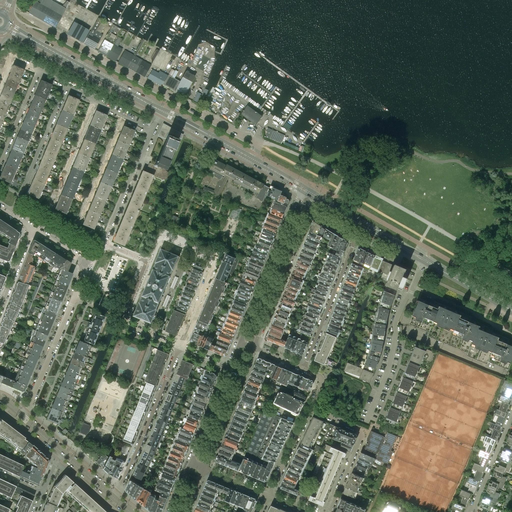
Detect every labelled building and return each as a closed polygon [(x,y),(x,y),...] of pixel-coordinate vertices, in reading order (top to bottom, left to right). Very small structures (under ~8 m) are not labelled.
[(42,0),(42,1),(41,1),(42,0),(41,0),(35,0),(35,1),(29,13),(55,28),(61,16),(62,16),(69,2),(67,1),(61,7),(48,0),(42,0)] [(102,35),(96,31),(102,20),(98,18),(92,29),(90,32),(83,43),(94,49),(102,35)] [(75,23),(68,35),(80,42),(87,30),(75,23)] [(113,45),(117,37),(121,29),(112,25),(104,40),(98,51),(106,56),(113,45)] [(117,47),(121,39),(117,37),(113,45),(106,56),(115,61),(121,49),(117,47)] [(136,72),(142,61),(135,57),(144,41),(142,40),(133,56),(127,67),(136,72)] [(127,67),(133,56),(124,51),(118,62),(127,67)] [(144,77),(151,65),(142,61),(136,72),(144,77)] [(22,78),(25,71),(23,70),(23,69),(21,68),(20,69),(13,66),(10,73),(22,78)] [(160,85),(166,75),(159,71),(158,73),(152,70),(147,78),(160,85)] [(19,85),(22,78),(10,73),(7,80),(19,85)] [(184,96),(194,78),(185,73),(180,82),(168,75),(163,85),(184,96)] [(16,91),(19,85),(7,80),(4,87),(16,91)] [(49,93),(52,86),(50,85),(51,85),(49,84),(48,84),(41,81),(38,88),(48,92),(49,93)] [(13,98),(16,91),(4,87),(1,94),(13,98)] [(46,100),(49,93),(48,92),(38,88),(35,95),(46,100)] [(202,94),(198,92),(193,100),(197,102),(202,94)] [(0,101),(10,105),(13,98),(1,94),(0,97),(0,101)] [(43,107),(46,100),(35,95),(32,102),(43,107)] [(77,108),(80,101),(78,100),(76,99),(68,96),(65,103),(77,108)] [(0,109),(7,112),(10,105),(0,101),(0,109)] [(40,114),(43,107),(32,102),(29,109),(40,114)] [(74,115),(77,108),(65,103),(62,110),(72,114),(74,115)] [(262,116),(257,113),(248,106),(244,111),(243,110),(241,113),(251,121),(251,122),(253,124),(254,123),(256,124),(262,116)] [(37,121),(40,114),(29,109),(26,116),(37,121)] [(71,122),(74,115),(72,114),(62,110),(59,117),(71,122)] [(105,123),(107,116),(106,116),(106,115),(104,114),(103,115),(96,111),(93,118),(105,123)] [(234,124),(241,114),(238,112),(231,122),(234,124)] [(35,128),(37,121),(26,116),(23,123),(35,128)] [(68,129),(71,122),(59,117),(57,124),(68,129)] [(102,130),(105,123),(93,118),(90,125),(102,130)] [(32,134),(35,128),(23,123),(20,130),(32,134)] [(65,136),(68,129),(57,124),(54,131),(65,136)] [(99,137),(102,130),(90,125),(87,132),(99,137)] [(180,139),(182,135),(170,129),(164,126),(163,126),(162,126),(162,127),(161,129),(161,130),(162,130),(162,131),(164,131),(162,137),(164,138),(165,138),(167,139),(156,166),(156,167),(165,170),(177,140),(176,139),(177,137),(180,139)] [(132,139),(135,132),(133,131),(134,130),(132,130),(131,130),(123,127),(121,134),(132,139)] [(281,144),(285,135),(267,128),(267,129),(268,130),(265,137),(281,144)] [(29,141),(32,134),(20,130),(17,137),(28,141),(29,141)] [(62,143),(65,136),(54,131),(51,138),(61,142),(62,143)] [(96,144),(99,137),(87,132),(84,139),(96,144)] [(129,146),(132,139),(121,134),(118,141),(129,146)] [(26,148),(29,141),(28,141),(17,137),(14,144),(26,148)] [(59,150),(62,143),(61,142),(51,138),(48,145),(59,150)] [(93,151),(96,144),(84,139),(81,146),(93,151)] [(126,152),(129,146),(118,141),(115,148),(126,152)] [(23,155),(26,148),(14,144),(12,150),(23,155)] [(56,157),(59,150),(48,145),(45,152),(56,157)] [(90,158),(93,151),(81,146),(78,153),(90,158)] [(124,159),(126,152),(115,148),(112,155),(124,159)] [(20,162),(23,155),(12,150),(9,157),(20,162)] [(53,164),(56,157),(45,152),(42,159),(53,164)] [(87,165),(90,158),(78,153),(76,160),(87,165)] [(121,167),(124,159),(112,155),(109,162),(121,167)] [(17,169),(20,162),(9,157),(6,164),(17,169)] [(51,170),(53,164),(42,159),(39,166),(51,170)] [(269,187),(240,172),(226,164),(226,165),(227,165),(227,166),(215,160),(214,160),(213,159),(211,163),(213,163),(209,170),(216,173),(214,176),(220,179),(214,191),(204,187),(203,190),(203,191),(215,196),(218,197),(229,176),(235,179),(234,180),(235,181),(235,182),(258,194),(256,197),(264,201),(266,195),(269,187)] [(84,172),(87,165),(76,160),(73,167),(84,172)] [(118,173),(121,167),(109,162),(106,168),(118,173)] [(168,173),(165,170),(156,167),(152,165),(152,164),(152,165),(149,163),(148,164),(147,168),(146,168),(147,168),(145,172),(152,175),(161,179),(165,179),(168,173)] [(14,176),(17,169),(6,164),(3,171),(14,176)] [(48,177),(51,170),(39,166),(36,173),(48,177)] [(81,179),(84,172),(73,167),(70,174),(81,179)] [(115,180),(118,173),(106,168),(103,175),(115,180)] [(11,183),(14,176),(3,171),(0,177),(0,178),(8,181),(7,182),(9,183),(10,182),(11,183)] [(145,193),(152,175),(145,172),(145,173),(142,171),(135,189),(145,193)] [(45,184),(48,177),(36,173),(33,179),(44,184),(45,184)] [(79,186),(81,179),(70,174),(67,181),(77,185),(79,186)] [(112,187),(115,180),(103,175),(100,182),(111,187),(112,187)] [(42,191),(45,184),(44,184),(33,179),(30,187),(42,191)] [(76,193),(79,186),(77,185),(67,181),(64,188),(76,193)] [(109,194),(112,187),(111,187),(100,182),(97,189),(109,194)] [(280,195),(282,191),(280,190),(280,189),(280,188),(279,187),(277,187),(278,186),(274,184),(273,186),(271,185),(269,187),(266,195),(271,197),(272,195),(276,197),(275,200),(278,201),(280,195)] [(39,198),(42,191),(30,187),(28,193),(35,197),(37,198),(39,198)] [(73,199),(76,193),(64,188),(61,195),(73,199)] [(106,201),(109,194),(97,189),(95,196),(106,201)] [(138,210),(145,193),(135,189),(128,206),(138,210)] [(70,207),(73,199),(61,195),(58,202),(70,207)] [(289,201),(289,199),(286,198),(286,197),(280,195),(278,201),(288,205),(289,201)] [(103,208),(106,201),(95,196),(92,203),(103,208)] [(288,205),(278,201),(275,200),(274,199),(271,208),(284,213),(288,205)] [(67,214),(70,207),(58,202),(55,209),(63,212),(65,213),(67,214)] [(100,215),(103,208),(92,203),(89,210),(100,215)] [(131,228),(138,210),(128,206),(120,224),(131,228)] [(235,206),(230,217),(237,220),(242,209),(235,206)] [(284,213),(271,208),(269,213),(282,218),(284,213)] [(97,222),(100,215),(89,210),(86,217),(97,222)] [(282,218),(269,213),(267,218),(280,223),(282,218)] [(95,229),(97,222),(86,217),(83,224),(90,227),(90,228),(93,229),(93,228),(95,229)] [(280,223),(267,218),(265,223),(278,228),(280,223)] [(319,233),(322,226),(315,221),(313,222),(311,228),(318,231),(317,232),(319,233)] [(278,228),(265,223),(263,228),(264,229),(276,234),(278,228)] [(5,236),(11,227),(6,224),(0,233),(5,236)] [(123,245),(131,228),(120,224),(113,241),(123,245)] [(10,239),(16,231),(11,227),(5,236),(10,239)] [(330,239),(333,233),(329,231),(326,228),(323,234),(324,236),(325,237),(326,237),(327,238),(330,239)] [(274,239),(276,234),(264,229),(263,232),(261,231),(261,233),(262,234),(274,239)] [(14,246),(18,238),(19,234),(19,232),(16,231),(10,239),(8,242),(9,243),(14,246)] [(319,242),(321,237),(318,235),(309,232),(307,238),(319,242)] [(333,247),(338,236),(333,233),(330,239),(330,241),(328,245),(333,247)] [(274,239),(262,234),(261,237),(259,236),(259,238),(272,244),(274,239)] [(338,250),(343,239),(338,236),(333,247),(333,248),(338,250)] [(272,244),(259,238),(258,240),(259,240),(258,244),(270,249),(272,244)] [(317,248),(319,242),(307,238),(304,243),(317,248)] [(342,257),(347,243),(347,241),(343,239),(338,250),(336,255),(342,257)] [(33,254),(40,244),(34,241),(33,241),(28,253),(33,254)] [(9,260),(12,252),(14,246),(9,243),(7,248),(9,249),(4,260),(7,261),(9,260)] [(270,249),(258,244),(257,243),(255,248),(268,254),(270,249)] [(314,254),(317,248),(304,243),(302,249),(314,254)] [(39,257),(45,247),(40,244),(33,254),(36,255),(39,257)] [(0,258),(4,260),(9,249),(7,248),(0,245),(0,258)] [(43,261),(50,251),(45,247),(39,257),(42,258),(42,260),(43,261)] [(268,254),(255,248),(253,253),(266,258),(268,254)] [(359,263),(364,250),(360,248),(358,249),(353,260),(359,263)] [(163,293),(166,286),(173,270),(174,270),(180,256),(161,249),(155,263),(156,263),(147,285),(140,302),(139,302),(133,316),(151,323),(157,309),(156,309),(163,295),(163,293)] [(312,259),(314,254),(302,249),(300,254),(312,259)] [(364,265),(369,253),(364,250),(359,263),(364,265)] [(49,263),(55,254),(50,251),(43,261),(45,262),(46,261),(49,263)] [(340,262),(342,257),(336,255),(329,252),(327,257),(340,262)] [(32,260),(33,258),(32,257),(33,254),(28,253),(24,262),(31,265),(33,262),(32,260)] [(264,264),(266,258),(253,253),(251,258),(252,259),(264,264)] [(371,265),(375,257),(374,257),(374,255),(369,253),(364,265),(369,267),(370,265),(371,265)] [(54,268),(60,257),(55,254),(49,263),(52,265),(51,266),(54,268)] [(232,275),(239,260),(226,254),(216,278),(225,282),(229,273),(232,275)] [(310,265),(312,259),(300,254),(298,260),(310,265)] [(405,271),(406,269),(395,264),(394,266),(392,266),(393,265),(377,258),(378,257),(375,256),(375,257),(371,265),(370,268),(375,270),(375,269),(378,270),(378,271),(390,275),(386,284),(387,282),(399,287),(403,289),(408,278),(403,276),(405,271)] [(60,269),(65,260),(60,257),(54,268),(56,269),(57,268),(60,269)] [(340,262),(327,257),(326,262),(338,267),(340,262)] [(260,272),(264,264),(252,259),(250,263),(248,262),(247,264),(249,265),(249,267),(260,272)] [(66,272),(70,264),(70,263),(65,260),(60,269),(66,272)] [(308,271),(310,265),(298,260),(295,266),(308,271)] [(203,272),(205,267),(205,265),(196,261),(193,268),(203,272)] [(35,267),(34,267),(31,265),(24,262),(22,266),(34,271),(34,270),(34,269),(35,267)] [(336,272),(338,267),(326,262),(323,267),(336,272)] [(364,268),(363,268),(352,264),(350,268),(362,273),(364,268)] [(32,276),(34,271),(22,266),(21,271),(32,276)] [(308,271),(295,266),(293,271),(306,275),(308,271)] [(257,280),(260,272),(249,267),(247,271),(245,270),(244,273),(246,274),(245,275),(257,280)] [(334,277),(336,272),(323,267),(321,272),(322,272),(334,277)] [(201,277),(203,272),(193,268),(192,268),(191,269),(193,270),(192,273),(201,277)] [(362,273),(350,268),(349,273),(361,278),(362,273)] [(69,280),(72,274),(66,272),(60,269),(58,275),(69,280)] [(30,280),(32,276),(21,271),(19,276),(30,280)] [(303,281),(306,275),(293,271),(291,276),(303,281)] [(199,282),(201,277),(192,273),(190,272),(189,274),(191,275),(190,278),(199,282)] [(334,277),(322,272),(321,272),(321,274),(319,274),(318,276),(332,281),(334,277)] [(361,278),(349,273),(347,278),(359,282),(361,278)] [(67,285),(69,280),(58,275),(55,280),(67,285)] [(257,280),(245,275),(244,275),(242,280),(255,285),(257,280)] [(30,280),(19,276),(17,280),(17,281),(28,284),(29,283),(30,280)] [(300,292),(305,281),(303,281),(291,276),(287,286),(299,291),(300,292)] [(332,281),(318,276),(317,278),(320,279),(319,281),(330,285),(332,281)] [(199,282),(190,278),(188,277),(187,279),(189,280),(188,282),(197,286),(199,282)] [(224,292),(226,288),(225,287),(227,282),(225,282),(216,278),(210,292),(221,296),(223,292),(224,292)] [(359,282),(347,278),(345,282),(357,287),(359,282)] [(65,291),(67,285),(55,280),(53,286),(65,291)] [(255,285),(242,280),(240,285),(241,285),(253,290),(255,285)] [(330,285),(319,281),(316,280),(316,281),(317,282),(317,283),(319,284),(318,285),(318,286),(329,290),(330,285)] [(23,298),(27,289),(29,285),(17,281),(12,294),(23,298)] [(195,291),(197,286),(188,282),(187,285),(185,285),(184,286),(195,291)] [(357,287),(345,282),(343,287),(353,291),(355,292),(357,287)] [(395,295),(399,287),(387,282),(386,284),(384,291),(395,295)] [(329,290),(318,286),(318,285),(316,284),(315,287),(316,288),(315,290),(327,295),(329,290)] [(251,295),(253,290),(241,285),(240,289),(239,288),(238,290),(251,295)] [(63,296),(65,291),(53,286),(51,291),(63,296)] [(194,295),(195,291),(184,286),(184,288),(185,289),(184,292),(194,295)] [(299,291),(287,286),(285,291),(297,296),(299,291)] [(352,293),(353,291),(343,287),(341,291),(353,296),(354,294),(352,293)] [(327,295),(315,290),(314,289),(313,292),(314,292),(313,294),(325,299),(327,295)] [(251,295),(238,290),(237,292),(238,293),(237,295),(249,300),(251,295)] [(60,302),(63,296),(51,291),(48,297),(60,302)] [(192,300),(194,295),(184,292),(183,291),(182,295),(181,294),(181,296),(192,300)] [(295,301),(297,296),(285,291),(283,296),(295,301)] [(353,296),(341,291),(340,296),(349,300),(350,298),(352,298),(353,296)] [(390,310),(395,295),(384,291),(382,296),(378,307),(390,310)] [(219,301),(221,296),(210,292),(206,301),(216,306),(218,306),(220,301),(219,301)] [(19,308),(23,299),(23,298),(12,294),(8,303),(19,308)] [(325,299),(313,294),(312,296),(311,298),(323,304),(325,299)] [(249,300),(237,295),(236,295),(235,297),(236,297),(235,300),(247,305),(249,300)] [(190,305),(192,300),(181,296),(180,299),(179,299),(179,300),(190,305)] [(294,307),(296,301),(295,301),(283,296),(281,301),(294,307)] [(349,302),(349,300),(340,296),(338,300),(350,305),(351,303),(349,302)] [(58,307),(60,302),(48,297),(46,303),(58,307)] [(323,304),(311,298),(310,301),(310,303),(321,308),(323,304)] [(509,339),(493,332),(489,331),(490,328),(470,320),(471,317),(435,302),(434,304),(420,298),(409,324),(429,333),(427,336),(468,353),(467,356),(487,364),(488,362),(508,370),(511,360),(511,343),(508,342),(509,339)] [(247,305),(235,300),(232,299),(232,300),(233,301),(233,302),(235,303),(234,305),(245,310),(247,305)] [(188,310),(190,305),(179,300),(178,302),(179,302),(178,305),(188,310)] [(350,305),(338,300),(336,305),(348,310),(349,307),(350,305)] [(213,314),(216,306),(206,301),(203,310),(213,314)] [(292,313),(294,307),(281,301),(278,307),(292,313)] [(10,329),(17,314),(18,312),(19,308),(8,303),(0,324),(10,329)] [(56,313),(58,307),(46,303),(44,308),(56,313)] [(321,308),(310,303),(309,305),(308,305),(307,307),(320,312),(321,308)] [(245,310),(234,305),(232,304),(231,307),(233,307),(232,310),(243,314),(245,310)] [(186,314),(188,310),(178,305),(177,305),(176,306),(177,307),(176,310),(186,314)] [(347,312),(348,310),(336,305),(335,310),(347,314),(347,312)] [(292,313),(278,307),(276,313),(289,318),(292,313)] [(320,312),(307,307),(306,310),(307,310),(306,312),(318,317),(320,312)] [(386,325),(390,310),(378,307),(374,323),(386,325)] [(53,318),(56,313),(44,308),(42,314),(53,318)] [(243,314),(232,310),(230,309),(229,311),(231,312),(230,314),(241,319),(243,314)] [(183,316),(184,314),(186,315),(186,314),(176,310),(174,310),(171,317),(183,321),(185,317),(183,316)] [(212,320),(214,315),(213,315),(213,314),(203,310),(200,315),(211,319),(211,320),(212,320)] [(347,314),(335,310),(333,314),(342,318),(343,316),(346,317),(347,314)] [(93,344),(100,328),(104,316),(95,312),(90,323),(88,322),(86,326),(87,327),(87,326),(89,327),(87,332),(86,331),(85,333),(86,333),(83,340),(93,344)] [(318,317),(306,312),(305,315),(304,314),(303,316),(304,317),(316,322),(318,317)] [(287,324),(289,318),(276,313),(274,318),(287,324)] [(51,324),(53,318),(42,314),(39,319),(51,324)] [(241,319),(230,314),(228,314),(227,316),(229,317),(228,319),(239,324),(241,319)] [(344,318),(342,318),(333,314),(331,318),(342,323),(344,318)] [(209,324),(211,320),(211,319),(200,315),(199,320),(209,324)] [(179,327),(180,325),(181,326),(183,321),(171,317),(165,331),(176,335),(177,334),(179,331),(179,329),(179,327)] [(316,322),(304,317),(303,320),(302,319),(301,321),(302,322),(314,327),(316,322)] [(239,324),(228,319),(227,318),(226,321),(227,321),(226,324),(237,328),(239,324)] [(287,324),(274,318),(272,324),(285,329),(287,324)] [(342,323),(331,318),(329,323),(339,327),(340,325),(342,325),(342,323)] [(49,330),(51,324),(39,319),(37,325),(49,330)] [(210,324),(209,324),(199,320),(196,325),(208,330),(209,328),(208,327),(210,324)] [(314,327),(302,322),(301,324),(300,324),(299,326),(300,326),(312,331),(314,327)] [(237,328),(226,324),(225,323),(224,325),(226,326),(225,328),(235,333),(237,328)] [(338,329),(339,327),(329,323),(328,327),(340,332),(341,330),(338,329)] [(384,336),(386,325),(374,323),(372,339),(383,341),(384,336)] [(5,338),(8,334),(10,329),(0,324),(0,341),(4,344),(7,339),(5,338)] [(285,329),(272,324),(270,328),(283,334),(285,329)] [(46,335),(49,330),(37,325),(35,330),(46,335)] [(312,331),(300,326),(299,329),(297,328),(296,330),(310,336),(312,331)] [(340,332),(328,327),(326,332),(326,333),(336,337),(336,336),(338,337),(339,335),(340,332)] [(235,333),(225,328),(223,328),(222,330),(224,330),(223,333),(233,337),(235,333)] [(283,334),(270,328),(268,333),(278,338),(281,339),(283,334)] [(44,341),(46,335),(35,330),(32,336),(44,341)] [(194,343),(199,332),(194,330),(190,340),(191,342),(194,343)] [(199,345),(204,335),(199,332),(194,343),(199,345)] [(231,343),(233,337),(223,333),(221,333),(220,336),(219,336),(218,338),(220,339),(231,343)] [(276,344),(278,338),(268,333),(266,338),(267,340),(276,344)] [(334,342),(336,337),(326,333),(324,338),(334,342)] [(288,349),(293,338),(290,337),(291,335),(289,334),(286,341),(284,347),(288,349)] [(204,347),(208,337),(204,335),(199,345),(204,347)] [(42,346),(44,341),(32,336),(30,341),(42,346)] [(293,351),(298,339),(295,338),(296,337),(293,336),(293,338),(288,349),(293,351)] [(213,341),(213,340),(214,339),(208,337),(204,347),(209,350),(211,344),(212,342),(213,341)] [(284,347),(286,341),(281,339),(278,338),(276,344),(284,347)] [(298,353),(303,341),(300,340),(300,339),(300,338),(298,338),(298,339),(293,351),(298,353)] [(332,347),(334,342),(324,338),(322,342),(332,347)] [(231,343),(220,339),(218,343),(229,348),(231,343)] [(379,358),(382,347),(383,341),(372,339),(369,350),(368,354),(379,358)] [(303,354),(308,343),(305,342),(305,341),(303,340),(303,341),(298,353),(301,354),(303,354)] [(40,351),(42,346),(30,341),(28,346),(40,351)] [(88,351),(91,346),(79,341),(77,346),(88,351)] [(330,351),(332,347),(322,342),(320,347),(330,351)] [(229,348),(218,343),(216,347),(215,346),(215,347),(227,353),(229,348)] [(227,353),(215,347),(215,346),(211,344),(209,350),(224,356),(226,355),(227,353)] [(37,357),(40,351),(28,346),(26,352),(37,357)] [(86,357),(88,351),(77,346),(74,352),(86,357)] [(141,379),(153,347),(151,346),(138,378),(141,379)] [(430,362),(435,352),(419,346),(418,347),(415,346),(411,357),(408,362),(420,366),(423,359),(430,362)] [(328,356),(330,351),(320,347),(318,352),(328,356)] [(166,361),(167,359),(169,355),(168,353),(158,349),(151,365),(163,370),(165,364),(164,364),(164,362),(166,361)] [(35,362),(37,357),(26,352),(24,358),(35,362)] [(84,362),(86,357),(74,352),(72,358),(84,362)] [(337,363),(327,358),(328,356),(318,352),(314,360),(334,369),(337,363)] [(374,374),(379,358),(368,354),(365,364),(363,369),(374,374)] [(33,368),(35,362),(24,358),(21,363),(33,368)] [(81,368),(84,362),(72,358),(70,363),(81,368)] [(274,365),(259,358),(257,359),(256,362),(269,367),(268,369),(272,370),(274,365)] [(188,378),(194,364),(184,360),(182,361),(180,364),(181,364),(180,366),(180,368),(180,370),(178,369),(176,374),(186,378),(187,379),(188,378)] [(269,367),(256,362),(254,367),(265,372),(266,369),(267,370),(268,369),(269,367)] [(374,374),(363,369),(347,362),(344,371),(360,377),(359,378),(370,383),(374,374)] [(413,381),(418,371),(420,366),(408,362),(402,377),(413,381)] [(31,373),(33,368),(21,363),(19,368),(31,373)] [(79,373),(81,368),(70,363),(67,369),(79,373)] [(159,376),(160,374),(161,375),(163,370),(151,365),(145,381),(147,381),(147,382),(157,385),(159,380),(159,378),(159,376)] [(274,378),(278,366),(274,365),(272,370),(270,374),(272,374),(270,377),(274,378)] [(277,380),(282,368),(278,366),(274,378),(277,380)] [(267,372),(265,372),(254,367),(252,372),(265,378),(267,372)] [(28,379),(31,373),(19,368),(17,374),(28,379)] [(282,383),(287,370),(282,368),(277,380),(277,381),(282,383)] [(77,379),(79,373),(67,369),(65,374),(77,379)] [(217,376),(217,375),(205,370),(203,375),(216,381),(217,376)] [(288,383),(292,372),(287,370),(282,383),(287,385),(288,383)] [(265,378),(252,372),(250,378),(261,383),(262,383),(265,378)] [(293,385),(298,374),(292,372),(288,383),(293,385)] [(26,384),(28,379),(17,374),(14,380),(26,384)] [(74,384),(77,379),(65,374),(63,380),(74,384)] [(183,384),(186,378),(176,374),(176,375),(175,376),(175,377),(174,380),(174,381),(182,384),(183,384)] [(298,388),(303,377),(298,374),(293,385),(298,388)] [(12,386),(14,381),(7,378),(7,377),(3,375),(1,382),(12,386)] [(213,387),(216,381),(203,375),(200,381),(213,387)] [(303,390),(308,379),(303,377),(298,388),(303,390)] [(407,397),(411,386),(413,381),(402,377),(396,392),(407,397)] [(263,383),(262,383),(261,383),(250,378),(247,383),(259,388),(261,388),(262,385),(263,383)] [(309,392),(314,383),(313,381),(308,379),(303,390),(309,392)] [(24,390),(26,384),(14,380),(14,381),(12,386),(22,391),(24,390)] [(72,390),(74,384),(63,380),(60,385),(72,390)] [(509,398),(511,390),(511,383),(505,380),(502,386),(507,387),(503,395),(509,398)] [(180,390),(182,384),(174,381),(172,384),(171,387),(180,390)] [(213,387),(200,381),(198,387),(211,392),(213,387)] [(155,391),(157,385),(147,382),(145,387),(155,391)] [(261,388),(259,388),(247,383),(245,388),(257,393),(258,394),(261,388)] [(70,396),(72,390),(60,385),(58,391),(70,396)] [(154,392),(155,391),(145,387),(144,386),(142,391),(143,392),(153,395),(153,394),(154,394),(154,393),(154,392)] [(177,397),(180,390),(171,387),(171,388),(169,393),(177,397)] [(209,397),(211,392),(198,387),(196,392),(209,397)] [(259,394),(258,394),(257,393),(245,388),(243,394),(257,400),(259,394)] [(307,397),(305,396),(302,394),(294,390),(291,396),(293,397),(300,401),(304,402),(307,397)] [(67,401),(70,396),(58,391),(56,396),(67,401)] [(151,400),(153,395),(143,392),(141,396),(151,400)] [(206,403),(209,397),(196,392),(194,398),(206,403)] [(401,412),(405,401),(407,397),(396,392),(390,407),(401,412)] [(174,403),(177,397),(169,393),(168,394),(166,399),(166,400),(174,403)] [(253,409),(257,400),(243,394),(239,404),(252,409),(252,408),(253,409)] [(298,414),(304,402),(300,401),(299,402),(295,400),(294,401),(292,399),(293,397),(291,396),(287,394),(286,396),(283,394),(282,395),(280,394),(276,403),(298,414)] [(505,412),(511,399),(509,398),(503,395),(501,394),(498,400),(503,402),(499,410),(500,410),(505,412)] [(65,407),(67,401),(56,396),(54,402),(65,407)] [(149,405),(151,400),(141,396),(139,401),(149,405)] [(204,409),(206,403),(194,398),(194,401),(195,401),(194,405),(204,409)] [(172,410),(174,403),(166,400),(164,405),(163,406),(172,410)] [(147,410),(149,405),(139,401),(137,406),(147,410)] [(63,412),(65,407),(54,402),(51,408),(63,412)] [(202,415),(204,409),(194,405),(192,404),(190,410),(202,415)] [(253,409),(252,408),(252,409),(239,404),(237,409),(251,414),(253,409)] [(147,410),(137,406),(135,411),(145,415),(145,414),(146,413),(147,412),(147,410)] [(169,416),(172,410),(163,406),(163,407),(161,413),(169,416)] [(398,419),(399,416),(401,412),(390,407),(383,422),(398,428),(399,422),(398,422),(399,419),(398,419)] [(60,418),(63,412),(51,408),(49,413),(60,418)] [(251,414),(237,409),(235,414),(248,420),(249,420),(251,415),(251,414)] [(501,426),(507,413),(505,412),(500,410),(499,410),(497,409),(495,414),(498,416),(495,424),(501,426)] [(145,415),(135,411),(134,410),(132,415),(143,420),(145,415)] [(199,421),(202,415),(190,410),(189,412),(190,413),(189,417),(199,421)] [(256,456),(258,452),(268,431),(274,419),(276,415),(264,411),(251,441),(249,446),(246,453),(256,456)] [(57,426),(60,418),(49,413),(46,419),(53,422),(52,424),(53,424),(56,426),(57,426)] [(167,422),(169,416),(161,413),(158,419),(167,422)] [(248,420),(235,414),(232,420),(245,425),(247,426),(249,420),(248,420)] [(141,424),(143,420),(132,415),(130,420),(132,421),(141,424)] [(294,422),(283,418),(276,415),(274,419),(277,421),(292,426),(294,422)] [(197,427),(199,421),(189,417),(187,416),(186,419),(188,419),(186,422),(197,427)] [(310,449),(319,430),(321,426),(328,430),(330,424),(314,416),(301,443),(301,444),(300,444),(310,449)] [(0,436),(20,451),(28,441),(24,439),(25,437),(0,418),(0,436)] [(164,429),(167,422),(158,419),(156,425),(164,429)] [(247,426),(245,425),(232,420),(230,426),(243,431),(245,432),(247,426)] [(139,429),(141,424),(132,421),(130,425),(139,429)] [(292,426),(277,421),(275,425),(290,430),(292,426)] [(194,433),(197,427),(186,422),(185,422),(184,424),(185,425),(184,429),(194,433)] [(496,440),(501,426),(495,424),(491,422),(489,428),(493,430),(491,436),(490,438),(496,440)] [(86,433),(89,425),(83,423),(79,432),(85,435),(86,433)] [(137,434),(139,429),(130,425),(128,430),(137,434)] [(161,435),(164,429),(156,425),(153,432),(161,435)] [(290,430),(275,425),(273,429),(288,434),(290,430)] [(356,438),(357,437),(357,436),(356,435),(352,433),(351,432),(350,432),(345,430),(344,429),(343,429),(342,429),(333,425),(330,432),(334,434),(334,433),(335,433),(332,438),(342,442),(352,447),(353,446),(354,445),(354,444),(354,443),(356,439),(356,438)] [(245,432),(243,431),(230,426),(228,431),(241,437),(242,437),(245,432)] [(192,439),(194,433),(184,429),(181,427),(180,429),(181,430),(180,434),(192,439)] [(288,434),(273,429),(271,433),(286,439),(288,434)] [(136,436),(137,434),(128,430),(126,435),(135,439),(136,437),(137,436),(136,436)] [(242,437),(241,437),(228,431),(225,437),(238,442),(240,443),(242,437)] [(391,450),(397,436),(387,432),(385,437),(383,437),(383,436),(371,431),(367,440),(368,441),(367,443),(366,443),(365,447),(362,453),(374,458),(385,463),(387,463),(388,464),(391,456),(393,451),(391,450)] [(163,436),(161,435),(153,432),(150,438),(160,442),(163,436)] [(192,439),(180,434),(178,433),(178,435),(179,435),(177,439),(190,444),(192,439)] [(286,439),(271,433),(269,437),(284,443),(286,439)] [(135,439),(126,435),(124,434),(122,440),(131,443),(132,444),(133,445),(134,444),(134,443),(134,442),(135,439)] [(491,451),(496,440),(490,438),(486,436),(483,441),(488,443),(484,451),(490,454),(491,451)] [(238,449),(241,443),(240,443),(238,442),(225,437),(223,443),(236,448),(238,449)] [(284,443),(269,437),(267,440),(282,447),(284,443)] [(157,448),(160,442),(150,438),(148,444),(156,448),(157,448)] [(187,450),(190,444),(177,439),(174,445),(187,450)] [(282,447),(267,440),(265,445),(280,451),(282,447)] [(24,455),(33,445),(28,441),(20,451),(24,455)] [(351,452),(352,447),(342,442),(341,445),(339,444),(337,447),(344,450),(349,452),(350,451),(351,452)] [(234,454),(236,448),(223,443),(221,449),(234,454)] [(123,444),(119,452),(125,455),(129,447),(123,444)] [(153,455),(156,448),(148,444),(145,451),(153,455)] [(312,449),(310,449),(300,444),(298,449),(310,455),(312,449)] [(335,478),(342,462),(346,453),(326,444),(324,449),(334,453),(325,473),(335,478)] [(29,458),(37,448),(33,445),(24,455),(23,456),(25,457),(26,456),(29,458)] [(185,455),(187,450),(174,445),(172,450),(185,455)] [(280,451),(265,445),(263,449),(278,455),(280,451)] [(511,448),(508,447),(507,449),(504,448),(503,450),(502,450),(501,453),(511,458),(511,457),(511,448)] [(32,462),(41,452),(37,448),(29,458),(27,459),(29,461),(30,460),(32,462)] [(231,460),(234,454),(221,449),(218,455),(231,460)] [(278,455),(263,449),(261,453),(276,460),(278,455)] [(310,455),(298,449),(296,454),(307,460),(310,455)] [(484,467),(490,454),(484,451),(480,449),(478,455),(482,457),(479,465),(484,467)] [(99,464),(100,463),(101,464),(102,465),(104,466),(108,457),(100,450),(92,459),(99,464)] [(183,461),(185,455),(172,450),(170,456),(183,461)] [(155,455),(153,455),(145,451),(142,457),(151,462),(155,455)] [(316,475),(326,452),(323,451),(313,474),(316,475)] [(36,465),(44,456),(41,452),(32,462),(31,463),(33,464),(34,463),(36,465)] [(276,460),(261,453),(258,452),(256,456),(263,459),(268,461),(269,461),(274,463),(276,460)] [(385,463),(374,458),(362,453),(361,452),(359,457),(369,461),(383,468),(385,463)] [(511,461),(511,458),(501,453),(500,456),(501,457),(500,459),(502,460),(501,463),(511,467),(511,463),(511,461)] [(307,460),(296,454),(293,459),(305,465),(307,460)] [(108,473),(115,458),(109,455),(108,457),(104,466),(103,468),(102,469),(108,473)] [(236,462),(232,460),(231,460),(218,455),(216,460),(217,461),(233,468),(236,462)] [(0,467),(7,471),(11,459),(4,456),(0,464),(0,467)] [(44,471),(49,461),(48,459),(44,456),(36,465),(35,467),(44,471)] [(181,467),(183,461),(170,456),(168,461),(181,467)] [(148,468),(151,462),(142,457),(139,463),(148,468)] [(367,466),(369,461),(359,457),(357,462),(367,466)] [(116,478),(124,462),(121,461),(115,458),(108,473),(108,474),(109,475),(110,475),(111,475),(112,475),(116,478)] [(243,472),(248,461),(249,459),(246,458),(246,459),(244,458),(242,464),(239,471),(243,472)] [(18,476),(22,467),(23,465),(11,459),(7,471),(18,476)] [(305,465),(293,459),(291,464),(302,470),(305,465)] [(248,474),(253,463),(254,461),(251,460),(251,462),(248,461),(243,472),(248,474)] [(178,472),(181,467),(168,461),(166,467),(178,472)] [(239,471),(242,464),(236,462),(233,468),(239,471)] [(253,476),(258,464),(258,463),(256,462),(255,464),(253,463),(248,474),(253,476)] [(366,472),(368,467),(367,466),(357,462),(355,467),(366,472)] [(147,471),(148,468),(139,463),(136,469),(144,474),(146,471),(147,471)] [(479,481),(484,467),(479,465),(474,463),(472,469),(476,470),(473,478),(479,481)] [(509,472),(511,467),(501,463),(500,465),(497,464),(497,466),(496,466),(494,469),(505,474),(506,471),(509,472)] [(257,478),(262,466),(263,464),(260,464),(260,465),(258,464),(253,476),(257,478)] [(302,470),(291,464),(288,469),(300,475),(302,470)] [(44,471),(35,467),(31,465),(30,467),(32,468),(31,471),(33,472),(42,476),(44,471)] [(262,480),(267,468),(267,466),(265,466),(265,467),(262,466),(257,478),(262,480)] [(42,476),(33,472),(31,471),(22,467),(18,476),(29,481),(38,485),(42,476)] [(176,478),(178,472),(166,467),(163,473),(176,478)] [(363,478),(366,472),(355,467),(352,473),(363,478)] [(266,480),(271,471),(268,470),(269,469),(267,468),(262,480),(265,481),(266,480)] [(141,480),(144,474),(136,469),(133,476),(141,480)] [(300,475),(288,469),(286,474),(298,480),(300,475)] [(504,477),(505,474),(494,469),(493,472),(494,473),(493,475),(496,476),(494,479),(504,483),(506,478),(504,477)] [(174,484),(176,478),(163,473),(163,472),(162,474),(163,475),(161,478),(174,484)] [(323,506),(332,484),(335,478),(325,473),(315,497),(305,493),(303,497),(323,506)] [(364,478),(363,478),(352,473),(350,477),(363,483),(365,479),(364,478)] [(62,493),(66,489),(90,511),(106,511),(71,479),(69,477),(69,478),(65,474),(61,478),(62,479),(59,483),(58,481),(53,487),(46,502),(56,506),(57,506),(62,493)] [(298,480),(286,474),(284,478),(296,484),(298,480)] [(473,495),(479,481),(473,478),(469,476),(466,482),(471,484),(467,492),(471,494),(473,495)] [(363,483),(350,477),(348,482),(361,488),(363,483)] [(171,489),(174,484),(161,478),(160,478),(159,480),(161,481),(159,484),(171,489)] [(296,484),(284,478),(282,482),(292,486),(294,487),(296,484)] [(133,496),(140,485),(136,482),(131,479),(126,488),(127,490),(133,496)] [(502,488),(504,483),(494,479),(493,481),(491,480),(490,483),(489,482),(487,486),(498,490),(500,487),(502,488)] [(14,492),(16,486),(4,480),(0,488),(0,492),(11,497),(14,492)] [(218,489),(220,484),(209,480),(207,481),(206,484),(218,489)] [(289,491),(292,486),(282,482),(280,486),(281,488),(289,491)] [(361,488),(348,482),(346,487),(358,492),(359,493),(361,488)] [(169,495),(171,489),(159,484),(158,484),(157,486),(158,486),(157,490),(162,492),(169,495)] [(216,493),(218,489),(206,484),(204,490),(218,496),(219,494),(216,493)] [(230,488),(220,484),(218,489),(228,493),(230,488)] [(137,500),(144,488),(140,485),(133,496),(137,500)] [(23,496),(25,490),(16,486),(14,492),(21,495),(23,496)] [(302,491),(294,487),(292,486),(289,491),(300,496),(302,491)] [(497,493),(498,490),(487,486),(486,488),(487,489),(486,491),(489,492),(488,495),(497,499),(500,494),(497,493)] [(355,498),(358,492),(346,487),(344,493),(355,498)] [(145,506),(150,494),(151,491),(144,488),(137,500),(145,506)] [(230,502),(235,491),(230,488),(228,493),(225,500),(230,502)] [(465,507),(471,494),(467,492),(461,489),(459,495),(463,497),(460,505),(463,507),(465,507)] [(32,500),(34,495),(25,490),(23,496),(32,500)] [(216,500),(218,496),(204,490),(201,496),(213,501),(215,502),(216,500)] [(235,504),(240,492),(235,491),(230,502),(235,504)] [(165,505),(169,495),(162,492),(161,494),(163,495),(161,499),(159,503),(165,505)] [(239,506),(244,494),(240,492),(235,504),(239,506)] [(150,511),(155,498),(156,495),(154,494),(153,496),(150,494),(145,506),(150,511)] [(244,508),(249,496),(244,494),(239,506),(244,508)] [(27,511),(32,500),(23,496),(21,495),(16,505),(18,506),(17,508),(25,511),(27,511)] [(495,504),(497,499),(488,495),(487,497),(484,496),(483,499),(482,498),(481,501),(492,506),(493,503),(495,504)] [(212,504),(213,501),(201,496),(199,501),(211,506),(213,507),(214,505),(212,504)] [(247,511),(253,498),(249,496),(244,508),(243,509),(246,510),(247,511)] [(151,511),(155,511),(159,503),(161,499),(159,498),(159,499),(155,498),(150,511),(151,511)] [(249,511),(251,511),(257,501),(256,499),(253,498),(247,511),(249,511)] [(338,511),(341,511),(346,501),(346,500),(341,498),(336,511),(338,511)] [(210,509),(211,506),(199,501),(197,507),(208,511),(210,511),(212,510),(210,509)] [(346,511),(351,503),(346,501),(341,511),(346,511)] [(494,507),(492,506),(481,501),(480,505),(480,507),(489,511),(488,511),(492,511),(494,507)] [(55,511),(57,510),(58,507),(56,506),(46,502),(45,504),(43,508),(44,508),(43,510),(42,510),(41,511),(55,511)] [(461,511),(463,507),(460,505),(454,502),(451,508),(456,509),(454,511),(461,511)] [(162,511),(165,505),(159,503),(155,511),(162,511)] [(352,511),(355,505),(351,503),(346,511),(352,511)] [(398,511),(399,511),(399,510),(399,508),(389,503),(386,505),(384,507),(384,508),(383,509),(382,510),(382,511),(381,511),(398,511)]
